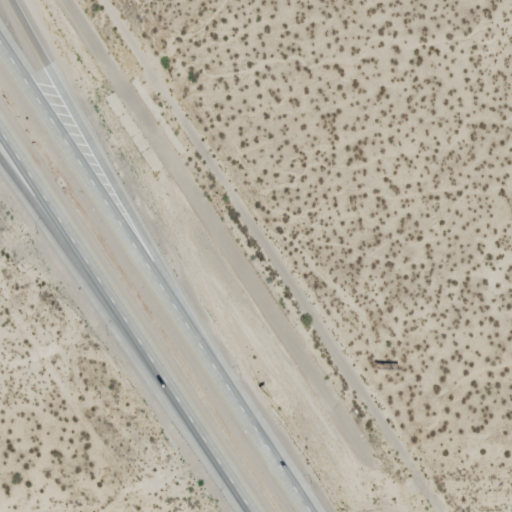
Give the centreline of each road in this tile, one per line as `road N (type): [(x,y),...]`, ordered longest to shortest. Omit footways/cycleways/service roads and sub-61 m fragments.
road 1 (motorway): [(307,511),(0,46)]
road 2 (residential): [(365,455),(63,0)]
road 3 (motorway): [(0,134),(251,511)]
road 4 (motorway): [(202,347),(8,0)]
road 5 (motorway): [(0,159),(87,266)]
